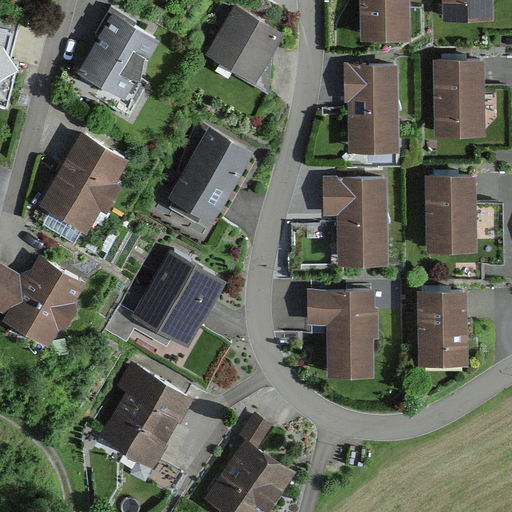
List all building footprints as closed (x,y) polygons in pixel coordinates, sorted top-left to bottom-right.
[(361,0),(362,36),(409,36),(408,0),(361,0)] [(442,0),(443,14),(493,13),(492,0),(442,0)] [(279,29),(233,4),(206,53),(253,78),(279,29)] [(80,68),(121,92),(152,39),(110,15),(80,68)] [(0,47),(5,28),(0,26),(0,73),(12,67),(0,51),(0,47)] [(461,55),(435,56),(437,130),(485,129),(483,55),(461,55)] [(346,61),(345,94),(350,94),(350,147),(398,148),(398,61),(346,61)] [(207,218),(247,150),(196,121),(177,168),(184,172),(170,196),(207,218)] [(79,136),(42,199),(86,224),(122,161),(79,136)] [(452,172),(427,172),(428,247),(477,246),(476,171),(452,172)] [(323,174),(323,214),(339,214),(340,261),(386,261),(385,173),(323,174)] [(196,325),(223,277),(193,260),(170,247),(134,310),(122,304),(108,329),(125,338),(133,324),(165,342),(170,332),(177,335),(187,341),(196,325)] [(4,315),(45,339),(80,281),(40,257),(25,282),(1,267),(0,268),(0,305),(7,310),(4,315)] [(444,284),(419,284),(419,362),(468,362),(468,284),(444,284)] [(308,288),(308,321),(327,321),(327,372),(374,372),(374,333),(378,333),(378,302),(373,302),(373,288),(308,288)] [(230,345),(196,325),(187,341),(177,335),(164,357),(206,383),(230,345)] [(100,437),(149,465),(191,393),(132,359),(118,383),(128,388),(100,437)] [(237,450),(205,494),(231,511),(279,511),(282,508),(274,502),(298,469),(257,440),(270,421),(255,410),(235,438),(242,443),(237,450)]
